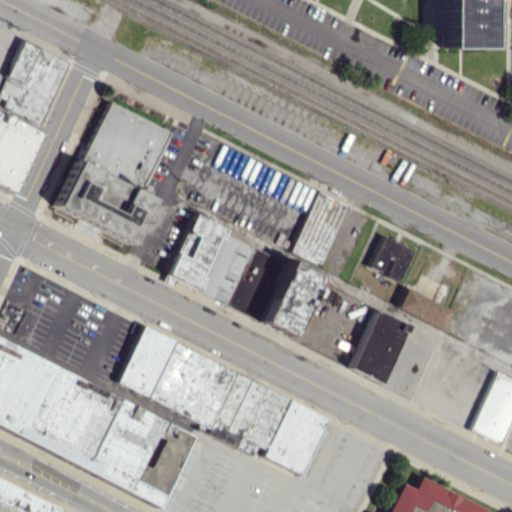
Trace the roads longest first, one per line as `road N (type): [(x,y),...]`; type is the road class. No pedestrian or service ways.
road 1 (tertiary): [(0,215),(26,236),(511,483)]
road 2 (tertiary): [(2,0),(511,259)]
road 3 (residential): [(511,127),(256,0)]
road 4 (residential): [(94,47),(0,249)]
road 5 (secondary): [(0,452),(115,511)]
